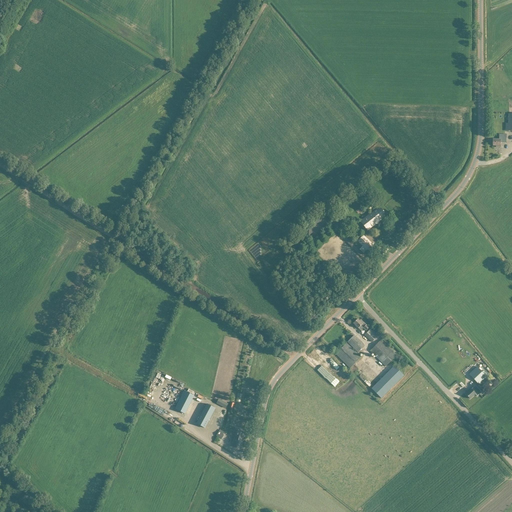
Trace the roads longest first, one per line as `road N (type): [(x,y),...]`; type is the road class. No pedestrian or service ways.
road 1 (track): [(0,164),(298,354)]
road 2 (tertiary): [(358,293),(451,203),(475,168),(481,0)]
road 3 (tertiary): [(243,511),(270,386),(358,293)]
road 4 (unclassified): [(511,462),(358,293)]
